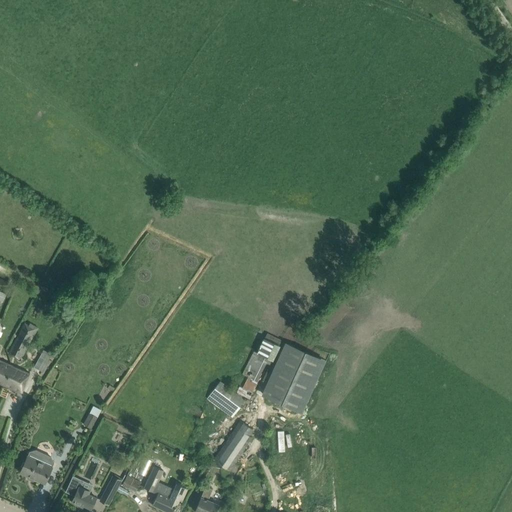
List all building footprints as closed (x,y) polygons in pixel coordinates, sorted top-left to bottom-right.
[(22,307),(18,315),(39,326),(43,319),(22,307)] [(38,330),(24,322),(8,352),(22,359),(38,330)] [(263,338),(256,352),(273,360),(279,346),(263,338)] [(302,413),(326,361),(286,342),(262,394),(302,413)] [(44,351),(34,368),(43,372),(52,355),(44,351)] [(253,352),(242,374),(247,376),(241,387),(239,386),(237,392),(249,399),(268,359),(253,352)] [(0,383),(21,394),(26,385),(31,374),(0,360),(0,383)] [(209,395),(234,414),(245,400),(219,381),(209,395)] [(89,413),(83,425),(91,429),(97,417),(89,413)] [(254,429),(240,420),(209,466),(225,477),(252,438),(249,436),(254,429)] [(45,484),(52,467),(54,464),(51,457),(36,450),(30,451),(27,456),(20,473),(45,484)] [(147,475),(153,462),(142,457),(135,472),(146,477),(147,475)] [(154,466),(144,488),(153,492),(158,481),(163,470),(154,466)] [(136,491),(141,482),(128,475),(123,484),(136,491)] [(113,477),(106,492),(113,496),(121,481),(113,477)] [(90,491),(80,487),(82,483),(72,478),(65,492),(74,496),(72,502),(80,506),(80,504),(91,509),(96,498),(88,494),(90,491)] [(157,496),(152,505),(167,511),(173,511),(177,505),(179,500),(182,501),(188,488),(177,483),(175,489),(171,497),(159,491),(157,494),(157,496)] [(213,489),(206,486),(195,511),(196,511),(215,511),(218,505),(208,500),(213,489)] [(130,492),(120,487),(117,491),(127,497),(130,492)]
